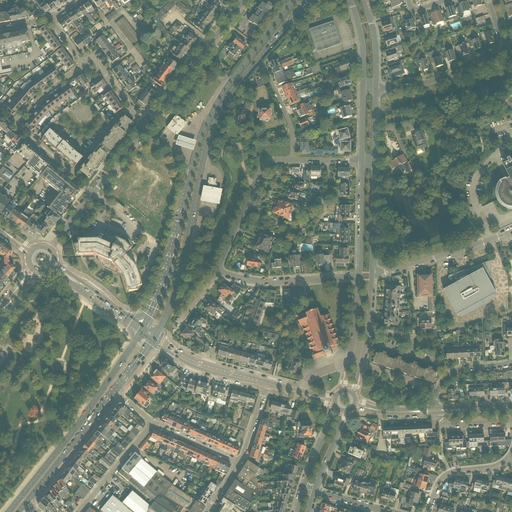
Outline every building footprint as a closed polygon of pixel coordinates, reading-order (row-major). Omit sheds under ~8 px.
[(35,10),(39,15),(44,13),(50,11),(42,0),(41,0),(37,3),(40,8),(39,10),(38,8),(35,10)] [(42,0),(50,11),(56,8),(51,1),(50,0),(48,2),(45,0),(42,0)] [(65,4),(63,1),(63,2),(61,0),(52,0),(51,1),(56,8),(60,6),(64,4),(65,4)] [(99,0),(94,0),(93,1),(98,7),(100,6),(101,8),(106,5),(104,3),(103,4),(101,0),(100,1),(99,0)] [(108,0),(113,6),(116,10),(114,11),(117,14),(123,10),(121,6),(119,8),(113,0),(108,0)] [(212,0),(210,4),(209,4),(218,11),(223,5),(215,0),(212,0)] [(386,9),(387,13),(401,9),(400,4),(402,3),(401,0),(395,0),(390,2),(391,2),(392,7),(386,9)] [(474,5),(471,6),(472,10),(478,8),(478,7),(482,5),(481,2),(482,2),(482,0),(481,0),(480,0),(472,0),(474,5)] [(262,3),(258,8),(257,7),(255,10),(257,12),(254,16),(253,15),(248,21),(253,25),(254,24),(258,27),(273,6),(268,2),(265,5),(262,3)] [(460,7),(457,8),(461,19),(463,18),(463,17),(470,15),(470,13),(466,2),(459,4),(460,7)] [(204,9),(214,16),(216,14),(218,12),(218,11),(209,4),(210,4),(209,3),(208,4),(207,3),(203,8),(204,9)] [(91,7),(88,4),(83,7),(94,21),(96,23),(100,20),(96,14),(93,10),(93,9),(91,7)] [(20,5),(17,8),(15,6),(12,8),(13,10),(13,9),(22,20),(27,18),(28,16),(25,12),(22,9),(21,7),(20,5)] [(456,16),(454,9),(453,6),(446,9),(448,14),(444,15),(447,22),(453,20),(452,17),(456,16)] [(85,16),(91,23),(93,25),(96,23),(94,21),(83,7),(78,10),(83,17),(85,16)] [(7,15),(13,21),(22,20),(13,9),(13,10),(7,15)] [(203,16),(210,21),(212,19),(214,17),(214,16),(204,9),(202,12),(205,13),(203,16)] [(1,11),(2,14),(0,14),(0,23),(4,23),(13,21),(7,15),(5,13),(3,10),(1,11)] [(87,22),(84,18),(83,17),(78,10),(73,13),(78,19),(78,20),(83,26),(83,25),(87,22)] [(445,25),(441,14),(440,11),(433,13),(434,16),(430,17),(432,21),(433,25),(433,26),(437,25),(437,26),(441,25),(441,26),(443,27),(444,26),(445,25)] [(72,23),(80,34),(80,35),(81,34),(81,35),(82,35),(86,32),(87,31),(83,26),(78,20),(78,19),(73,13),(67,16),(72,23)] [(199,21),(206,27),(208,24),(208,25),(210,22),(210,21),(203,16),(201,14),(198,17),(201,19),(199,21)] [(431,26),(433,25),(432,21),(429,22),(427,15),(419,18),(420,20),(417,21),(420,30),(422,29),(423,27),(430,25),(431,26)] [(67,26),(72,23),(67,16),(62,20),(67,26)] [(477,25),(486,22),(484,16),(475,19),(476,21),(477,25)] [(151,21),(157,29),(162,25),(159,21),(159,22),(154,17),(151,21)] [(393,17),(386,19),(387,22),(382,24),(385,32),(392,30),(393,30),(390,22),(394,20),(393,17)] [(416,31),(416,28),(413,20),(412,18),(406,22),(406,23),(404,24),(403,24),(406,32),(409,31),(416,31)] [(63,30),(67,26),(62,20),(58,23),(63,30)] [(195,26),(202,32),(203,30),(204,31),(206,28),(205,28),(206,27),(199,21),(197,24),(195,23),(193,25),(195,26)] [(479,29),(492,25),(491,21),(486,22),(477,25),(479,29)] [(333,22),(310,30),(318,52),(341,44),(333,22)] [(45,25),(38,31),(41,35),(49,30),(45,25)] [(41,35),(44,38),(44,39),(52,34),(49,30),(41,35)] [(19,33),(11,35),(11,34),(2,36),(1,36),(2,37),(0,36),(0,47),(4,46),(5,51),(7,51),(10,51),(9,48),(17,47),(18,49),(22,47),(21,43),(30,41),(28,31),(19,33)] [(390,34),(390,35),(391,37),(385,39),(387,47),(399,43),(396,36),(398,35),(397,31),(393,33),(390,34)] [(483,43),(487,42),(488,45),(495,43),(491,32),(487,33),(486,31),(480,33),(483,43)] [(93,41),(91,38),(86,32),(82,35),(83,37),(88,44),(89,44),(93,41)] [(192,45),(196,40),(187,33),(183,38),(185,40),(192,45)] [(52,34),(44,39),(47,43),(55,38),(52,34)] [(106,40),(103,36),(96,41),(99,45),(106,40)] [(83,37),(82,38),(79,40),(84,47),(84,48),(89,44),(88,44),(83,37)] [(474,51),(482,48),(479,39),(475,40),(474,37),(467,40),(470,48),(473,47),(474,51)] [(55,38),(47,43),(50,47),(58,42),(55,38)] [(188,50),(192,45),(185,40),(183,38),(179,43),(188,50)] [(229,52),(226,55),(229,57),(233,53),(241,41),(239,40),(240,39),(238,38),(237,38),(236,38),(231,45),(229,43),(227,47),(230,50),(229,52)] [(80,50),(84,47),(79,40),(75,43),(80,50)] [(106,40),(99,45),(102,50),(109,44),(106,40)] [(229,57),(232,59),(234,56),(238,51),(240,52),(246,45),(245,45),(246,44),(243,42),(243,43),(241,41),(233,53),(229,57)] [(53,52),(61,46),(58,42),(50,47),(53,52)] [(105,55),(106,54),(105,54),(115,47),(112,43),(109,44),(102,50),(105,55)] [(186,52),(188,50),(179,43),(175,48),(182,53),(184,55),(186,55),(186,53),(186,52)] [(469,54),(465,44),(455,47),(457,52),(461,51),(463,56),(469,54)] [(401,46),(388,50),(389,53),(388,54),(388,57),(387,57),(388,61),(394,60),(394,61),(398,59),(396,53),(403,51),(401,46)] [(118,51),(115,47),(105,54),(106,54),(109,58),(116,53),(118,51)] [(180,61),(184,55),(182,53),(175,48),(174,47),(170,53),(173,55),(172,55),(180,61)] [(65,52),(62,48),(55,53),(58,57),(65,52)] [(449,62),(456,60),(453,50),(449,52),(448,49),(442,51),(444,58),(447,57),(449,62)] [(434,61),(436,68),(443,65),(440,57),(437,58),(434,51),(428,54),(431,62),(434,61)] [(65,52),(58,57),(61,62),(68,56),(65,52)] [(113,64),(120,59),(122,58),(121,56),(119,58),(116,53),(109,58),(112,63),(113,64)] [(275,53),(268,61),(269,63),(277,55),(275,53)] [(68,56),(61,62),(64,66),(71,60),(68,56)] [(269,63),(269,64),(272,69),(292,61),(294,60),(292,57),(285,60),(279,62),(278,60),(269,63)] [(417,66),(417,67),(420,66),(422,71),(429,69),(426,58),(421,60),(420,58),(415,60),(416,62),(417,66)] [(135,61),(133,59),(128,62),(127,63),(127,64),(127,65),(127,66),(127,67),(135,61)] [(174,68),(176,65),(170,60),(169,61),(166,59),(163,64),(172,71),(173,70),(173,71),(175,68),(174,68)] [(64,66),(67,70),(74,65),(71,60),(64,66)] [(336,65),(339,72),(352,68),(349,60),(336,65)] [(403,75),(405,74),(402,65),(403,64),(405,64),(405,63),(405,62),(405,60),(389,66),(391,72),(388,73),(390,79),(398,76),(399,77),(400,77),(401,77),(402,77),(403,76),(403,75)] [(272,69),(274,74),(283,71),(282,68),(293,64),(292,61),(272,69)] [(119,65),(121,64),(120,63),(112,69),(116,75),(123,70),(119,65)] [(162,67),(159,70),(168,76),(169,76),(171,74),(170,74),(172,71),(163,64),(162,67)] [(53,67),(48,70),(54,77),(58,75),(56,72),(54,69),(53,67)] [(158,69),(156,72),(154,74),(164,82),(165,80),(166,80),(167,78),(167,77),(168,76),(159,70),(158,69)] [(54,77),(48,70),(44,73),(50,80),(54,77)] [(126,74),(123,70),(116,75),(119,79),(126,74)] [(276,80),(294,74),(292,70),(284,73),(283,71),(274,74),(276,80)] [(50,80),(44,73),(43,71),(38,74),(40,76),(45,84),(50,80)] [(330,71),(323,73),(324,75),(326,79),(332,77),(330,71)] [(119,79),(118,80),(122,84),(129,79),(129,78),(130,77),(131,77),(129,74),(128,73),(126,74),(119,79)] [(162,84),(164,82),(154,74),(151,79),(148,82),(152,85),(154,82),(160,87),(161,86),(162,86),(162,85),(162,84)] [(279,85),(294,80),(293,78),(296,77),(294,74),(276,80),(279,85)] [(84,78),(82,75),(74,80),(76,83),(77,84),(85,79),(84,78)] [(45,84),(40,76),(36,79),(41,87),(45,84)] [(342,88),(348,86),(349,85),(351,85),(350,85),(352,84),(350,77),(339,80),(342,88)] [(102,88),(103,87),(106,85),(101,78),(98,80),(97,80),(96,81),(102,88)] [(41,87),(36,79),(32,82),(37,90),(41,87)] [(83,92),(88,88),(88,85),(88,84),(88,83),(85,79),(77,84),(80,88),(83,92)] [(125,88),(132,83),(129,79),(122,84),(125,88)] [(91,85),(91,89),(94,94),(102,88),(96,81),(92,84),(91,85)] [(32,82),(27,86),(33,93),(37,90),(32,82)] [(130,92),(135,88),(136,87),(132,83),(125,88),(129,92),(130,92)] [(297,89),(295,83),(292,84),(283,87),(284,90),(283,91),(284,93),(285,93),(294,90),(294,91),(297,89)] [(33,93),(27,86),(23,91),(30,96),(33,93)] [(71,91),(68,88),(68,87),(64,90),(69,97),(73,94),(73,93),(71,91)] [(154,94),(155,93),(148,87),(145,92),(152,97),(155,94),(154,94)] [(307,92),(306,89),(297,93),(296,90),(294,91),(294,90),(285,93),(286,95),(285,96),(286,97),(287,98),(288,99),(300,95),(307,92)] [(339,98),(342,97),(344,103),(349,102),(351,102),(350,101),(353,101),(350,91),(344,92),(344,89),(337,91),(334,92),(335,97),(338,96),(339,98)] [(65,101),(69,97),(64,90),(59,93),(65,101)] [(23,91),(19,94),(26,100),(30,96),(23,91)] [(110,91),(110,92),(107,94),(104,96),(103,97),(106,101),(113,95),(110,91)] [(149,102),(152,97),(145,92),(141,96),(149,102)] [(60,104),(63,102),(65,101),(59,93),(55,96),(60,104)] [(19,94),(16,98),(23,104),(26,100),(19,94)] [(106,101),(109,105),(117,100),(113,95),(106,101)] [(301,101),(300,99),(301,98),(300,95),(288,99),(288,100),(288,101),(288,103),(290,103),(291,106),(301,101)] [(56,107),(60,104),(55,96),(51,100),(56,107)] [(141,96),(135,104),(139,109),(143,104),(145,106),(146,105),(149,102),(141,96)] [(16,98),(13,102),(20,108),(23,104),(16,98)] [(315,114),(313,110),(314,110),(312,105),(310,106),(309,103),(311,102),(310,99),(304,102),(305,104),(301,106),(302,109),(297,111),(300,118),(305,116),(309,114),(310,116),(315,114)] [(52,110),(56,107),(51,100),(46,103),(52,110)] [(109,105),(112,109),(120,104),(117,100),(109,105)] [(13,102),(9,106),(16,112),(20,108),(13,102)] [(42,106),(48,112),(52,110),(46,103),(42,106)] [(3,109),(9,115),(10,114),(13,116),(16,112),(9,106),(7,104),(5,107),(3,109)] [(112,109),(116,113),(123,108),(120,104),(112,109)] [(45,116),(48,112),(42,106),(39,110),(45,116)] [(352,116),(349,107),(350,107),(349,106),(346,107),(340,109),(343,119),(349,118),(349,117),(352,116)] [(45,116),(39,110),(35,114),(44,122),(48,118),(45,116)] [(241,124),(246,125),(247,112),(239,111),(238,121),(237,121),(237,125),(237,126),(238,126),(238,127),(239,127),(240,126),(241,125),(241,124)] [(35,114),(32,118),(38,124),(41,126),(44,122),(35,114)] [(111,151),(118,143),(119,144),(120,142),(120,141),(122,138),(123,139),(128,133),(127,132),(133,124),(123,116),(101,143),(111,151)] [(177,135),(183,128),(186,123),(176,116),(167,127),(177,135)] [(312,125),(314,124),(312,117),(307,119),(299,123),(302,129),(312,125)] [(28,122),(35,128),(36,127),(38,124),(32,118),(28,122)] [(0,128),(7,134),(10,131),(0,122),(0,128)] [(27,128),(26,129),(33,135),(35,133),(32,131),(35,128),(28,122),(25,126),(27,128)] [(65,142),(50,129),(42,139),(57,152),(59,154),(74,167),(83,157),(67,144),(68,144),(66,142),(65,142)] [(338,146),(339,146),(339,150),(335,150),(335,151),(308,151),(308,140),(301,140),(301,153),(317,154),(317,155),(323,155),(323,154),(344,154),(344,151),(350,152),(350,144),(348,144),(348,142),(349,142),(348,140),(348,138),(350,138),(347,130),(341,132),(341,129),(329,133),(336,131),(338,138),(337,138),(336,139),(336,140),(335,140),(335,141),(335,142),(335,143),(335,144),(336,145),(337,146),(338,146)] [(4,143),(7,146),(16,136),(10,131),(7,134),(4,138),(1,141),(0,142),(0,143),(2,145),(3,146),(4,143)] [(424,133),(422,134),(422,132),(416,134),(418,141),(415,142),(413,136),(412,137),(415,142),(414,142),(417,150),(427,147),(423,137),(425,137),(424,133)] [(195,140),(178,135),(175,144),(192,149),(195,140)] [(10,150),(19,139),(16,136),(7,146),(6,147),(9,149),(10,150)] [(18,149),(23,143),(19,139),(10,150),(13,153),(14,154),(17,151),(16,151),(18,149)] [(24,143),(18,149),(16,151),(17,151),(28,161),(35,153),(24,143)] [(104,162),(105,160),(105,159),(111,151),(101,143),(79,170),(89,179),(96,170),(96,171),(101,165),(103,162),(104,162)] [(50,165),(42,159),(35,153),(28,161),(29,161),(26,164),(40,176),(49,167),(50,165)] [(397,166),(399,168),(403,165),(407,162),(403,155),(389,164),(393,170),(397,166)] [(498,196),(500,200),(501,201),(501,202),(502,203),(503,204),(504,205),(505,205),(506,206),(507,206),(508,207),(509,207),(510,207),(511,207),(511,160),(511,161),(509,156),(506,157),(508,163),(503,165),(510,178),(506,180),(506,178),(500,181),(501,184),(498,188),(498,191),(498,196)] [(403,165),(406,173),(414,169),(412,165),(413,164),(412,161),(411,162),(411,161),(408,163),(407,163),(407,162),(403,165)] [(24,166),(16,175),(19,178),(27,169),(24,166)] [(0,192),(1,191),(0,190),(0,178),(8,184),(14,175),(3,167),(0,170),(0,192)] [(48,209),(49,209),(58,216),(70,201),(72,202),(79,193),(76,191),(77,189),(69,182),(68,184),(49,167),(40,176),(40,177),(45,182),(46,181),(61,193),(48,209)] [(294,175),(294,178),(294,179),(298,179),(298,180),(302,181),(302,179),(302,172),(300,172),(300,168),(292,168),(292,175),(294,175)] [(310,183),(310,176),(321,176),(321,171),(326,171),(326,168),(321,168),(318,168),(318,169),(312,169),(312,168),(311,168),(311,169),(307,169),(307,171),(304,171),(304,179),(304,182),(307,182),(310,183)] [(338,169),(338,173),(339,173),(339,177),(343,177),(343,181),(349,181),(349,177),(350,177),(350,169),(338,169)] [(208,183),(209,183),(208,188),(215,189),(216,184),(215,184),(216,179),(209,178),(208,183)] [(293,189),(302,191),(305,192),(306,188),(309,189),(310,187),(308,186),(308,185),(305,184),(296,181),(295,182),(298,182),(298,183),(295,182),(294,185),(293,184),(292,188),(293,188),(293,189)] [(341,184),(341,197),(345,197),(346,197),(350,197),(350,185),(341,184)] [(222,191),(203,188),(201,203),(219,206),(222,191)] [(288,198),(300,201),(301,198),(304,198),(305,198),(306,197),(306,196),(306,195),(305,194),(302,194),(302,193),(295,191),(294,191),(294,190),(293,191),(290,190),(289,190),(288,191),(288,192),(289,193),(288,196),(292,197),(292,198),(289,198),(288,198)] [(5,195),(1,192),(0,193),(0,213),(1,214),(2,215),(11,202),(4,196),(5,195)] [(321,197),(319,204),(317,208),(322,210),(324,206),(326,198),(321,197)] [(11,202),(2,215),(7,219),(15,208),(16,207),(15,207),(16,206),(14,204),(15,202),(14,202),(15,200),(13,199),(11,202)] [(114,206),(122,212),(124,210),(125,209),(123,207),(116,202),(114,206)] [(289,205),(286,204),(282,202),(282,204),(279,202),(275,213),(284,217),(288,219),(293,207),(289,205)] [(45,206),(41,203),(35,210),(40,213),(45,206)] [(124,210),(129,215),(133,211),(128,206),(124,210)] [(7,219),(15,224),(22,214),(18,210),(15,208),(7,219)] [(55,225),(60,218),(58,216),(49,209),(44,215),(47,217),(46,218),(46,219),(47,219),(55,225)] [(15,224),(22,229),(33,215),(26,210),(23,214),(22,214),(15,224)] [(142,224),(145,220),(136,213),(133,217),(142,224)] [(33,215),(22,229),(28,233),(29,231),(34,223),(35,223),(38,218),(33,214),(33,215)] [(51,230),(55,225),(47,219),(46,219),(43,224),(47,227),(51,230)] [(42,223),(40,222),(39,225),(38,226),(35,223),(34,223),(29,231),(34,235),(36,232),(42,223)] [(36,232),(41,236),(47,227),(43,224),(42,223),(36,232)] [(338,235),(339,235),(341,235),(349,235),(350,235),(350,231),(349,231),(349,229),(348,229),(348,225),(344,225),(344,224),(335,224),(335,229),(339,230),(338,235)] [(266,235),(262,234),(259,241),(271,246),(274,239),(266,236),(266,235)] [(124,242),(121,240),(117,239),(108,235),(104,242),(101,241),(97,239),(77,240),(77,244),(74,245),(76,254),(78,254),(78,255),(94,255),(98,256),(97,260),(105,269),(116,273),(119,271),(122,275),(127,290),(128,290),(128,291),(137,291),(137,287),(141,286),(136,267),(134,265),(140,260),(141,259),(147,239),(145,239),(132,250),(124,242)] [(259,241),(258,244),(257,244),(256,244),(256,245),(256,246),(256,247),(257,248),(269,252),(271,246),(259,241)] [(0,261),(4,261),(8,261),(8,258),(10,255),(11,254),(12,252),(10,250),(3,245),(0,249),(0,254),(4,257),(4,258),(0,258),(0,261)] [(349,258),(348,258),(348,257),(347,257),(347,249),(344,249),(341,249),(340,257),(337,257),(337,258),(337,263),(339,263),(339,266),(344,266),(344,263),(348,264),(348,262),(349,262),(349,258)] [(316,263),(318,263),(318,265),(319,265),(319,266),(323,266),(323,265),(325,265),(324,263),(327,262),(326,257),(324,257),(324,256),(320,256),(320,252),(315,252),(316,263)] [(300,267),(302,267),(303,266),(302,262),(300,262),(299,257),(295,257),(295,255),(291,255),(292,267),(300,267)] [(258,263),(258,261),(260,258),(255,256),(253,260),(249,259),(247,262),(247,263),(248,266),(260,268),(260,266),(261,266),(261,264),(258,263)] [(275,268),(282,268),(281,259),(278,259),(278,257),(275,258),(275,265),(272,265),(272,268),(275,268)] [(8,277),(15,268),(12,266),(11,266),(8,263),(8,261),(4,261),(4,264),(5,265),(0,272),(8,277)] [(480,265),(478,265),(470,268),(469,269),(463,271),(461,272),(459,272),(458,273),(456,274),(454,274),(449,276),(449,281),(449,282),(449,285),(449,288),(447,288),(444,290),(445,293),(457,315),(458,315),(459,314),(462,319),(476,311),(488,304),(491,303),(491,296),(497,294),(496,292),(491,284),(491,280),(491,278),(491,276),(491,263),(491,262),(491,261),(480,265)] [(432,277),(427,277),(426,275),(423,275),(424,277),(418,277),(418,288),(418,297),(429,297),(429,312),(436,312),(436,297),(433,297),(432,277)] [(219,289),(218,291),(222,294),(220,296),(224,300),(229,294),(231,296),(234,293),(233,293),(237,288),(234,285),(230,290),(224,285),(223,285),(221,288),(220,288),(219,289)] [(298,299),(304,299),(303,291),(300,292),(299,289),(292,290),(292,297),(298,297),(298,299)] [(284,290),(284,298),(292,297),(292,290),(284,290)] [(263,309),(265,303),(256,300),(254,306),(263,309)] [(215,311),(218,313),(221,316),(222,316),(223,317),(223,318),(225,320),(227,320),(227,319),(230,321),(230,323),(235,318),(232,316),(218,304),(216,307),(210,302),(208,305),(207,304),(204,308),(209,312),(208,313),(212,316),(215,311)] [(252,312),(261,315),(263,309),(254,306),(252,312)] [(315,358),(315,359),(315,358),(325,354),(325,356),(325,357),(326,357),(326,356),(332,354),(333,354),(332,353),(331,350),(334,349),(334,350),(335,349),(334,346),(338,344),(337,340),(339,339),(338,338),(336,335),(337,334),(337,333),(335,334),(333,330),(335,330),(335,329),(334,329),(333,325),(333,324),(331,325),(329,321),(332,320),(331,319),(330,319),(329,315),(321,318),(321,317),(318,310),(304,315),(304,314),(303,314),(304,315),(301,316),(301,315),(300,315),(301,316),(297,318),(298,319),(297,319),(298,321),(298,320),(301,327),(302,326),(301,326),(302,326),(304,331),(306,330),(307,334),(305,334),(306,335),(308,339),(307,339),(307,340),(310,339),(311,343),(309,344),(309,345),(310,345),(311,349),(311,350),(313,349),(315,353),(314,353),(313,353),(313,354),(312,355),(312,356),(313,356),(313,357),(312,357),(313,358),(313,357),(315,358)] [(258,321),(261,315),(252,312),(250,319),(258,321)] [(239,313),(237,316),(235,318),(230,323),(231,323),(232,323),(233,324),(237,320),(236,319),(238,317),(240,318),(242,315),(239,313)] [(206,322),(202,319),(199,316),(198,318),(196,316),(195,319),(194,318),(192,320),(193,321),(192,322),(199,327),(201,325),(206,325),(206,322)] [(433,317),(426,318),(426,329),(432,329),(432,327),(435,327),(435,317),(433,317)] [(417,318),(417,327),(420,327),(420,330),(426,329),(426,318),(417,318)] [(248,325),(256,328),(258,321),(250,319),(248,325)] [(192,328),(191,329),(189,328),(200,337),(202,335),(200,333),(201,332),(199,330),(201,328),(199,327),(192,322),(191,323),(190,322),(188,325),(192,328)] [(246,331),(254,334),(256,328),(248,325),(246,331)] [(507,336),(511,335),(511,325),(503,326),(504,336),(507,336)] [(189,340),(192,343),(194,340),(190,338),(193,334),(186,329),(186,330),(185,330),(184,331),(184,332),(181,335),(183,336),(186,339),(188,340),(189,340)] [(271,331),(264,329),(262,337),(269,339),(271,331)] [(269,339),(277,341),(278,333),(271,331),(269,339)] [(500,340),(494,340),(494,350),(504,350),(504,343),(501,343),(500,340)] [(219,342),(218,342),(216,348),(219,349),(217,355),(225,357),(227,349),(228,345),(227,344),(220,345),(221,343),(219,342)] [(234,351),(230,350),(232,344),(229,344),(228,345),(227,349),(225,357),(232,359),(234,351)] [(206,345),(204,353),(211,355),(213,350),(206,345)] [(480,357),(480,353),(483,353),(482,345),(473,345),(473,346),(474,358),(474,357),(477,357),(478,357),(480,357)] [(374,358),(374,359),(373,363),(381,365),(380,366),(388,369),(393,353),(378,348),(375,358),(374,358)] [(237,352),(238,350),(234,349),(234,351),(232,359),(235,360),(235,361),(238,362),(239,361),(241,353),(237,352)] [(246,350),(242,349),(241,353),(239,361),(243,362),(243,363),(246,364),(246,363),(247,363),(249,355),(245,354),(246,350)] [(393,353),(388,369),(403,374),(409,358),(393,353)] [(255,366),(257,357),(249,355),(247,363),(247,364),(250,365),(251,364),(255,366)] [(262,368),(265,359),(257,357),(255,366),(258,367),(262,368)] [(298,362),(299,358),(294,357),(289,372),(297,374),(300,363),(298,362)] [(270,370),(273,359),(269,358),(268,360),(265,359),(262,368),(262,369),(266,370),(266,369),(270,370)] [(409,358),(403,374),(419,379),(424,363),(409,358)] [(169,375),(175,368),(165,360),(164,360),(163,360),(162,360),(161,361),(161,362),(162,363),(161,364),(162,364),(161,366),(162,367),(161,368),(165,371),(165,372),(169,375)] [(436,380),(436,379),(436,378),(439,368),(424,363),(419,379),(426,381),(427,381),(434,383),(435,380),(436,380)] [(154,374),(152,378),(160,384),(165,377),(162,374),(159,372),(158,374),(155,371),(153,374),(154,374)] [(185,381),(188,378),(183,374),(179,378),(182,381),(177,387),(179,388),(185,381)] [(179,390),(183,391),(187,392),(189,391),(192,392),(195,382),(195,381),(191,380),(190,381),(189,381),(189,380),(188,383),(187,383),(185,381),(179,388),(179,390)] [(449,401),(460,400),(459,396),(455,396),(455,390),(457,390),(456,387),(459,387),(459,380),(455,380),(455,383),(451,383),(451,386),(455,386),(455,387),(448,387),(449,401)] [(144,387),(152,394),(157,388),(149,381),(146,385),(145,385),(144,386),(144,387)] [(203,384),(199,382),(199,383),(198,383),(198,382),(197,383),(195,382),(192,392),(191,393),(196,394),(197,393),(200,394),(203,384)] [(507,383),(504,383),(502,383),(500,386),(497,386),(498,395),(505,395),(505,389),(508,389),(507,383)] [(207,386),(207,385),(203,384),(200,394),(203,395),(204,397),(208,398),(211,387),(209,386),(209,385),(208,385),(208,386),(207,386)] [(477,396),(484,396),(484,390),(487,390),(487,384),(484,384),(484,389),(477,389),(477,396)] [(490,390),(490,396),(498,395),(497,386),(497,385),(490,385),(490,384),(487,384),(487,390),(490,390)] [(469,385),(466,385),(467,391),(470,391),(470,397),(477,396),(477,389),(469,389),(469,385)] [(214,387),(211,387),(208,398),(208,401),(216,403),(217,399),(220,388),(216,387),(215,388),(214,388),(214,387)] [(221,401),(225,402),(228,391),(225,390),(225,389),(225,390),(224,390),(224,389),(220,388),(217,399),(220,400),(221,401)] [(147,401),(149,398),(149,399),(151,397),(147,394),(148,394),(142,389),(134,398),(146,408),(150,404),(147,401)] [(240,393),(232,391),(230,400),(237,402),(237,401),(238,401),(240,393)] [(248,395),(240,393),(238,401),(242,402),(241,406),(244,407),(245,405),(246,402),(248,395)] [(255,397),(248,395),(246,402),(245,405),(249,406),(248,406),(253,408),(255,397)] [(270,409),(271,410),(279,412),(281,404),(272,402),(272,401),(268,400),(265,411),(264,410),(263,416),(269,418),(270,412),(270,409)] [(129,411),(121,404),(119,404),(116,407),(128,416),(131,413),(129,411)] [(290,416),(292,410),(290,410),(289,410),(290,407),(281,404),(279,412),(288,414),(287,415),(290,416)] [(5,407),(0,418),(4,419),(8,408),(5,407)] [(116,407),(113,411),(120,417),(121,416),(125,419),(126,420),(126,419),(129,421),(131,419),(129,417),(128,416),(116,407)] [(161,413),(157,418),(161,420),(160,421),(165,424),(170,413),(170,412),(164,410),(161,413)] [(127,422),(120,417),(113,411),(110,415),(117,421),(118,420),(122,423),(123,421),(123,422),(126,424),(127,422)] [(170,426),(174,418),(175,415),(170,413),(165,424),(170,426)] [(243,413),(241,418),(249,421),(251,415),(243,413)] [(8,431),(17,417),(13,414),(4,429),(8,431)] [(119,429),(121,427),(115,423),(117,421),(116,421),(117,421),(110,415),(106,419),(119,429)] [(177,415),(176,419),(174,418),(170,426),(175,428),(179,420),(180,417),(177,415)] [(179,420),(175,428),(180,430),(184,423),(185,420),(183,418),(180,417),(179,420)] [(269,420),(262,418),(260,425),(266,427),(272,429),(273,425),(268,423),(269,420)] [(117,432),(119,429),(106,419),(103,423),(114,432),(115,431),(117,432)] [(185,433),(189,425),(186,424),(188,420),(185,419),(185,420),(184,423),(180,430),(185,433)] [(189,425),(185,433),(191,435),(195,427),(196,424),(190,422),(189,425)] [(311,423),(303,423),(303,422),(300,423),(298,423),(295,423),(295,427),(295,431),(298,431),(301,430),(312,430),(313,429),(313,427),(312,426),(311,426),(311,423)] [(111,436),(114,432),(103,423),(100,427),(111,436)] [(360,432),(356,438),(362,442),(367,444),(370,437),(372,438),(375,432),(370,430),(370,429),(368,428),(362,424),(358,431),(360,432)] [(373,424),(370,429),(370,430),(375,432),(377,433),(378,431),(377,431),(379,426),(373,424)] [(264,433),(266,427),(260,425),(258,431),(264,433)] [(432,426),(425,426),(426,434),(426,437),(435,437),(435,439),(439,439),(438,433),(432,433),(432,426)] [(112,441),(114,438),(111,436),(100,427),(97,431),(108,440),(109,439),(112,441)] [(131,432),(136,436),(139,432),(135,428),(133,427),(130,432),(131,432)] [(191,435),(196,438),(200,429),(195,427),(191,435)] [(200,429),(196,438),(202,440),(205,431),(206,432),(207,429),(201,427),(200,429)] [(388,440),(388,439),(392,439),(392,428),(384,428),(384,432),(383,432),(383,436),(383,440),(388,440)] [(108,447),(112,443),(108,440),(97,431),(94,435),(101,441),(103,439),(106,441),(104,444),(107,446),(108,447)] [(151,437),(150,438),(156,440),(160,433),(154,431),(151,437)] [(202,440),(207,442),(211,435),(210,435),(211,434),(206,432),(205,431),(202,440)] [(267,437),(264,436),(264,433),(258,431),(256,438),(262,440),(265,441),(267,437)] [(207,442),(213,445),(216,438),(213,436),(214,434),(212,432),(211,434),(210,435),(211,435),(207,442)] [(160,433),(156,440),(159,442),(158,443),(162,445),(162,443),(165,436),(160,433)] [(498,434),(491,435),(491,441),(488,441),(488,447),(499,446),(498,434)] [(499,446),(509,446),(508,440),(505,440),(505,434),(498,434),(499,446)] [(105,449),(107,446),(104,444),(101,441),(94,435),(90,440),(100,448),(101,446),(105,449)] [(470,448),(470,447),(477,447),(477,435),(469,436),(470,442),(466,442),(466,448),(470,448)] [(477,447),(484,447),(488,447),(488,441),(484,441),(484,435),(477,435),(477,447)] [(127,436),(124,440),(129,444),(133,440),(128,436),(127,436)] [(167,448),(172,439),(165,436),(162,443),(165,445),(164,447),(167,448)] [(449,443),(445,443),(445,449),(456,449),(456,448),(456,443),(456,436),(455,436),(452,436),(452,437),(449,437),(449,443)] [(463,442),(462,436),(460,436),(457,436),(456,436),(456,443),(456,448),(466,448),(466,442),(463,442)] [(216,438),(213,445),(219,448),(222,440),(216,438)] [(219,448),(224,450),(229,440),(223,438),(222,440),(219,448)] [(229,440),(224,450),(230,453),(234,444),(235,441),(236,440),(230,438),(229,441),(229,440)] [(262,440),(256,438),(254,444),(260,446),(262,440)] [(174,448),(177,441),(172,439),(167,448),(165,453),(167,454),(169,450),(173,451),(174,448)] [(90,440),(86,444),(96,452),(97,450),(101,453),(103,451),(100,448),(90,440)] [(129,444),(124,440),(121,444),(126,448),(129,444)] [(179,455),(180,452),(184,444),(177,441),(174,448),(173,451),(173,452),(179,455)] [(126,448),(121,444),(120,444),(119,443),(119,442),(117,445),(116,446),(123,452),(126,448)] [(305,448),(302,447),(304,443),(304,442),(296,442),(296,444),(293,444),(293,446),(296,447),(294,451),(302,455),(305,448)] [(96,452),(86,444),(83,449),(94,457),(93,457),(95,458),(96,456),(98,454),(96,452)] [(189,447),(184,444),(180,452),(186,455),(189,447)] [(236,455),(237,452),(238,452),(239,450),(239,449),(239,448),(236,446),(236,445),(234,444),(230,453),(236,455)] [(260,446),(254,444),(252,450),(261,454),(263,447),(260,446)] [(119,457),(123,452),(116,446),(112,451),(119,457)] [(196,449),(189,447),(186,455),(192,458),(196,449)] [(354,449),(350,448),(349,450),(348,449),(347,453),(361,459),(362,456),(363,457),(365,453),(357,450),(357,449),(354,448),(354,449)] [(83,449),(79,453),(88,461),(90,458),(92,460),(93,457),(94,457),(83,449)] [(201,452),(196,449),(192,458),(198,460),(201,452)] [(288,456),(300,461),(302,455),(294,451),(291,449),(288,456)] [(435,468),(437,462),(434,461),(434,459),(433,459),(431,458),(433,451),(425,449),(422,461),(425,461),(423,469),(430,471),(431,467),(435,468)] [(115,461),(119,457),(112,451),(111,450),(107,454),(115,461)] [(252,450),(249,457),(255,459),(255,461),(258,463),(262,465),(263,460),(260,459),(262,454),(261,454),(252,450)] [(202,467),(203,464),(207,455),(201,452),(198,460),(198,461),(198,462),(197,461),(196,464),(201,467),(202,467)] [(85,465),(89,461),(88,461),(79,453),(76,458),(82,463),(85,465)] [(156,472),(135,453),(122,469),(137,482),(143,487),(144,487),(156,472)] [(115,461),(107,454),(104,458),(112,465),(115,461)] [(213,457),(207,455),(203,464),(209,467),(210,464),(213,457)] [(99,462),(101,464),(102,464),(108,469),(112,465),(102,457),(99,462)] [(209,467),(215,470),(216,468),(220,460),(213,457),(210,464),(209,467)] [(85,472),(86,470),(81,465),(82,463),(76,458),(73,462),(85,472)] [(215,470),(218,471),(221,472),(225,462),(220,460),(216,468),(215,470)] [(340,469),(340,470),(349,473),(353,465),(354,466),(356,461),(352,460),(350,464),(344,461),(342,466),(341,465),(341,466),(340,466),(339,466),(339,468),(339,469),(340,469)] [(259,476),(260,474),(262,475),(264,473),(266,469),(264,468),(262,471),(247,461),(243,467),(257,476),(259,476)] [(81,476),(82,474),(85,472),(73,462),(69,466),(75,472),(80,475),(81,476)] [(225,462),(221,472),(226,475),(227,474),(231,465),(225,462)] [(102,464),(101,464),(99,467),(105,473),(108,469),(102,464)] [(294,476),(297,468),(289,465),(287,470),(285,469),(282,476),(287,476),(288,476),(294,476)] [(76,480),(80,475),(75,472),(69,466),(65,471),(76,479),(76,480)] [(238,476),(257,488),(257,476),(243,467),(238,475),(238,476)] [(130,489),(137,482),(122,469),(115,477),(130,489)] [(65,471),(60,477),(62,479),(65,485),(70,479),(74,482),(76,479),(65,471)] [(171,485),(172,485),(160,475),(156,472),(144,487),(144,488),(146,490),(149,492),(151,494),(153,496),(157,498),(161,493),(164,496),(171,485)] [(427,483),(428,480),(429,477),(420,474),(418,481),(427,483)] [(228,490),(251,504),(253,496),(257,496),(257,494),(257,488),(238,476),(235,480),(228,490)] [(505,479),(498,477),(497,481),(496,482),(497,482),(496,486),(499,487),(499,489),(502,490),(502,489),(502,487),(505,479)] [(346,479),(345,481),(336,478),(334,484),(344,488),(346,482),(349,483),(350,480),(346,479)] [(65,485),(62,479),(57,482),(58,484),(65,496),(65,495),(69,493),(66,487),(65,485)] [(455,483),(451,482),(450,487),(453,488),(453,490),(459,492),(460,492),(462,481),(456,479),(455,483)] [(483,481),(477,479),(476,483),(475,483),(475,485),(474,488),(478,489),(478,488),(481,489),(483,481)] [(505,490),(505,491),(508,492),(511,480),(505,479),(502,487),(502,489),(505,490)] [(356,480),(353,490),(360,492),(363,482),(356,480)] [(427,483),(418,481),(415,480),(414,486),(425,489),(427,483)] [(468,487),(469,483),(462,481),(460,492),(459,492),(459,494),(466,493),(469,494),(470,493),(471,488),(468,487)] [(488,487),(489,483),(483,481),(481,489),(483,490),(487,492),(488,488),(489,487),(488,487)] [(215,492),(216,491),(216,490),(218,487),(210,482),(209,482),(207,487),(215,492)] [(277,490),(290,489),(290,488),(291,488),(292,486),(291,485),(291,482),(279,482),(276,482),(277,489),(277,490)] [(369,484),(363,482),(360,492),(367,494),(369,484)] [(394,502),(396,494),(398,494),(399,491),(402,492),(403,490),(402,490),(403,487),(404,484),(401,483),(399,490),(391,488),(388,500),(391,501),(393,502),(393,501),(394,502)] [(58,484),(53,487),(54,488),(59,495),(58,495),(61,499),(64,497),(65,496),(58,484)] [(83,484),(82,485),(81,487),(88,493),(90,491),(83,484)] [(367,494),(374,496),(377,485),(373,484),(373,485),(369,484),(367,494)] [(201,511),(203,511),(205,507),(172,485),(171,485),(164,496),(178,505),(185,510),(188,511),(201,511)] [(81,487),(80,487),(79,489),(86,496),(88,493),(81,487)] [(207,487),(204,491),(212,497),(214,494),(215,492),(207,487)] [(385,487),(384,491),(383,491),(382,498),(384,499),(387,500),(387,499),(388,500),(391,488),(385,487)] [(61,499),(58,495),(59,495),(54,488),(49,492),(50,493),(59,503),(63,501),(61,499)] [(79,489),(77,492),(84,498),(86,496),(79,489)] [(251,504),(228,490),(223,498),(235,506),(234,506),(243,511),(245,511),(251,504)] [(147,503),(140,498),(132,491),(122,503),(132,511),(146,511),(151,506),(147,503)] [(204,491),(203,492),(201,496),(209,501),(210,500),(212,497),(204,491)] [(75,494),(78,497),(80,498),(79,498),(82,500),(84,498),(77,492),(75,494)] [(419,498),(420,495),(410,492),(409,495),(411,496),(410,499),(418,501),(419,498)] [(57,508),(60,505),(59,503),(50,493),(46,497),(52,503),(57,508)] [(169,511),(183,511),(185,510),(178,505),(164,496),(161,493),(157,498),(154,502),(169,511)] [(132,511),(112,495),(100,510),(101,511),(132,511)] [(279,503),(286,503),(286,501),(287,502),(288,499),(287,499),(288,495),(276,495),(276,499),(279,499),(279,503)] [(52,510),(54,508),(49,504),(51,502),(52,503),(46,497),(45,496),(41,501),(52,510)] [(208,503),(209,501),(201,496),(198,500),(198,501),(206,506),(208,503)] [(447,508),(448,507),(444,506),(446,500),(447,497),(442,496),(441,499),(440,506),(441,506),(438,511),(446,511),(447,508)] [(223,498),(219,504),(223,507),(219,511),(234,511),(232,510),(234,506),(235,506),(223,498)] [(408,502),(407,505),(417,508),(417,505),(418,501),(410,499),(409,503),(408,502)] [(41,501),(38,505),(38,506),(45,511),(47,511),(49,511),(50,511),(51,511),(52,510),(41,501)] [(72,511),(74,510),(70,503),(69,502),(65,504),(68,508),(70,511),(72,511)] [(169,511),(154,502),(153,503),(151,506),(146,511),(169,511)] [(287,504),(286,504),(286,503),(279,503),(277,503),(277,507),(274,507),(274,511),(284,511),(285,507),(286,508),(287,504)]
